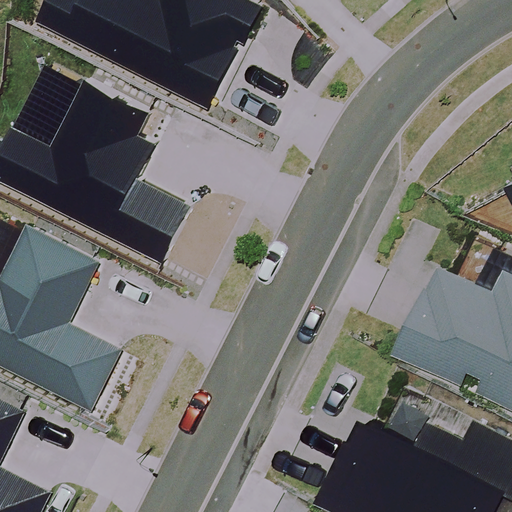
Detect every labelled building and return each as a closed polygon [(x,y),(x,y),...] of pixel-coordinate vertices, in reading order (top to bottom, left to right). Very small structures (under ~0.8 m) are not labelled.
[(48,0),(39,19),(210,106),(261,7),(246,0),(48,0)] [(150,129),(163,105),(99,72),(64,140),(24,120),(0,167),(0,168),(171,256),(200,199),(149,173),(167,138),(150,129)] [(12,276),(0,269),(0,356),(100,408),(133,344),(80,317),(111,256),(41,220),(12,276)] [(488,386),(511,398),(511,275),(508,283),(458,256),(410,343),(471,376),(480,361),(497,370),(488,386)] [(0,511),(47,511),(61,487),(8,460),(36,405),(0,386),(0,511)] [(337,494),(369,511),(505,511),(511,500),(511,423),(491,412),(478,434),(445,416),(436,431),(387,403),(337,494)]
